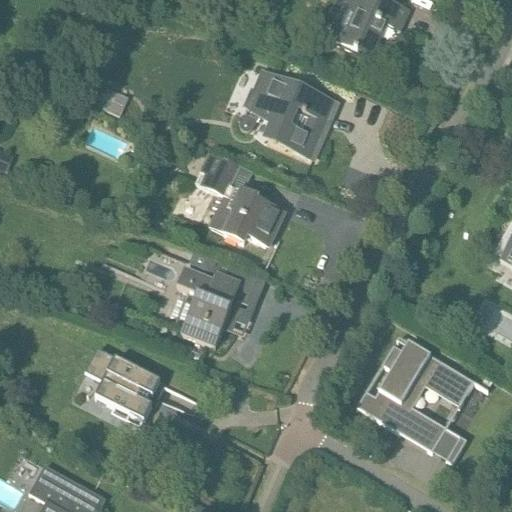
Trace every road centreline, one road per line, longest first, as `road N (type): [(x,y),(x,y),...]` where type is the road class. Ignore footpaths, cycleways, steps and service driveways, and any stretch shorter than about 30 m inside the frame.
road 1 (residential): [(302,433),(348,326),(511,35)]
road 2 (residential): [(435,511),(302,433)]
